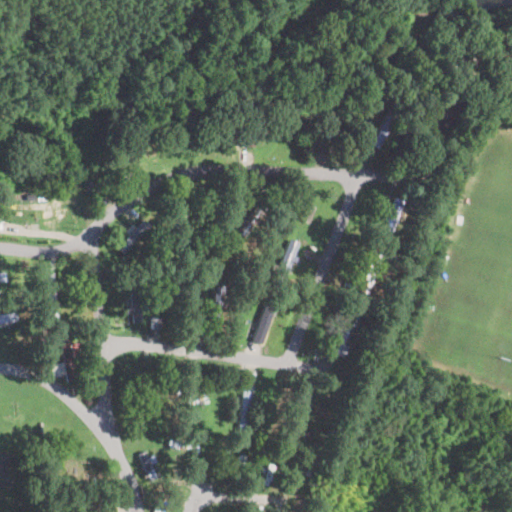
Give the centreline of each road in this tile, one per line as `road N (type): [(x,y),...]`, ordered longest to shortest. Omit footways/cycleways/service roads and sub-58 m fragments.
road 1 (residential): [(0,250),(84,249),(117,207),(182,174),(406,175)]
road 2 (residential): [(151,511),(148,481),(106,419),(121,352),(84,249)]
road 3 (residential): [(121,352),(342,365)]
road 4 (residential): [(287,361),(359,177)]
